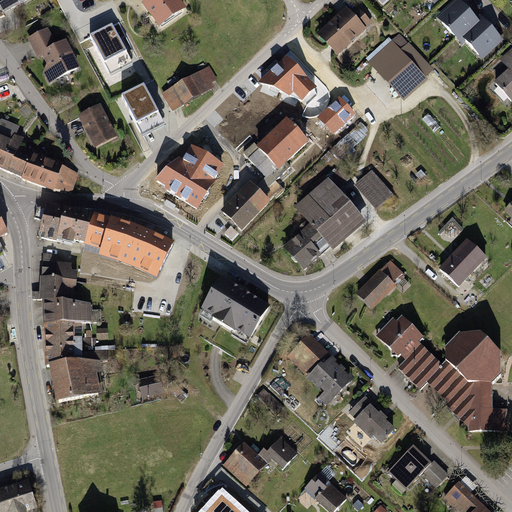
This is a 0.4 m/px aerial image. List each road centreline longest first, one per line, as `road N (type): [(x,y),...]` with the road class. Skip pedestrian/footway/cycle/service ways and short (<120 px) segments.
road 1 (residential): [(303,292),(325,327),(511,507)]
road 2 (residential): [(123,205),(125,191),(296,26),(278,0)]
road 3 (secondary): [(7,199),(22,242),(26,348),(47,456)]
road 4 (tertiary): [(303,292),(348,269),(511,149)]
road 5 (tertiary): [(123,205),(172,223),(278,289),(303,292)]
road 6 (residential): [(303,292),(210,459)]
road 7 (unknown): [(208,111),(240,152),(246,178),(192,235)]
